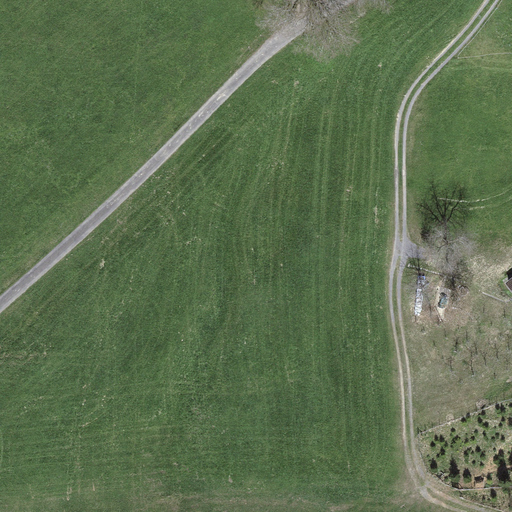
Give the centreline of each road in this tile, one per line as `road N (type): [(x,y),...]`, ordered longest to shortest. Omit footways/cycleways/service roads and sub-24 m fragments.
road 1 (track): [(420,482),(393,281),(402,257),(402,121),(409,95),(498,0)]
road 2 (unclassified): [(0,306),(139,186),(278,39),(342,0)]
